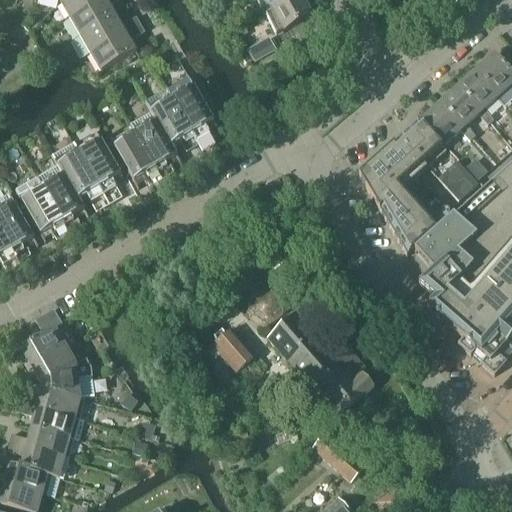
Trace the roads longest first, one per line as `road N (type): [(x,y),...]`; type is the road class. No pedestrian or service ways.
road 1 (residential): [(0,324),(280,164),(308,166)]
road 2 (residential): [(308,166),(474,456)]
road 3 (residential): [(500,0),(392,96)]
